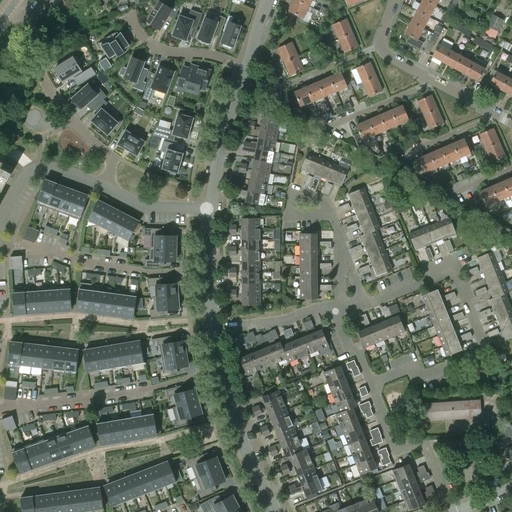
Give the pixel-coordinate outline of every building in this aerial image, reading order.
[(309,6),(295,0),(293,0),(289,11),(303,18),(307,11),(310,13),(312,8),(309,6)] [(423,0),(422,0),(416,11),(429,18),(435,6),(423,0)] [(168,16),(173,19),(179,9),(174,6),(172,9),(160,2),(146,23),(159,30),(168,16)] [(450,3),(446,12),(452,15),(456,6),(450,3)] [(190,28),(196,30),(202,14),(191,10),(188,17),(180,14),(176,27),(174,26),(172,33),(173,34),(172,36),(186,41),(190,28)] [(416,11),(410,22),(423,29),(429,18),(416,11)] [(452,15),(446,12),(441,21),(447,24),(452,15)] [(233,17),(228,15),(222,31),(224,32),(220,42),(223,43),(222,46),(230,49),(231,46),(233,47),(241,26),(231,23),(233,17)] [(487,26),(498,32),(503,20),(492,15),(487,26)] [(217,22),(205,18),(197,39),(201,40),(201,42),(207,44),(208,43),(210,43),(216,27),(221,29),(225,18),(220,16),(217,22)] [(332,24),(338,39),(352,33),(346,19),(332,24)] [(451,27),(461,33),(464,27),(455,21),(451,27)] [(423,29),(410,22),(404,33),(409,36),(406,42),(420,50),(423,43),(417,40),(420,34),(425,37),(428,31),(423,29)] [(437,25),(433,34),(439,37),(443,28),(437,25)] [(487,26),(482,35),(494,40),(498,32),(487,26)] [(464,27),(461,33),(468,37),(472,31),(464,27)] [(109,42),(100,45),(109,59),(116,54),(118,57),(124,52),(123,50),(129,46),(121,32),(115,38),(114,37),(108,41),(109,42)] [(352,33),(338,39),(344,53),(358,47),(352,33)] [(439,37),(433,34),(428,43),(434,46),(439,37)] [(472,42),(482,48),(485,42),(475,36),(472,42)] [(498,45),(509,51),(511,45),(501,39),(498,45)] [(278,48),(284,62),(298,56),(291,42),(278,48)] [(485,42),(482,48),(490,52),(493,46),(485,42)] [(433,57),(444,63),(451,50),(440,44),(433,57)] [(493,49),(488,58),(493,61),(498,51),(493,49)] [(444,63),(456,69),(462,56),(451,50),(444,63)] [(317,51),(309,55),(313,65),(321,61),(317,51)] [(298,56),(284,62),(290,77),(304,71),(298,56)] [(456,69),(467,75),(474,63),(462,56),(456,69)] [(73,58),(56,68),(64,81),(81,71),(73,58)] [(106,58),(98,62),(104,72),(112,67),(106,58)] [(145,84),(143,83),(147,72),(141,70),(144,62),(131,58),(127,69),(123,68),(121,75),(124,77),(123,81),(135,85),(133,88),(142,92),(145,84)] [(356,68),(362,82),(376,76),(370,62),(356,68)] [(474,63),(467,75),(478,81),(485,69),(474,63)] [(171,69),(163,65),(163,67),(159,66),(155,76),(150,74),(147,79),(149,80),(142,98),(151,101),(156,90),(166,94),(174,72),(171,70),(171,69)] [(189,69),(182,67),(176,87),(184,89),(185,88),(198,92),(198,89),(205,91),(210,71),(202,68),(201,70),(198,69),(198,67),(190,65),(189,69)] [(95,74),(91,68),(74,78),(78,84),(95,74)] [(490,84),(501,90),(508,78),(497,71),(490,84)] [(340,72),(329,77),(335,92),(342,89),(343,93),(352,89),(348,78),(344,80),(340,72)] [(376,76),(362,82),(368,96),(382,91),(376,76)] [(329,77),(318,82),(324,97),(330,94),(332,98),(337,95),(335,92),(329,77)] [(501,90),(511,95),(511,79),(508,78),(501,90)] [(318,82),(305,87),(313,106),(326,100),(324,97),(318,82)] [(93,99),(98,105),(103,100),(107,97),(98,87),(94,91),(88,85),(72,99),(75,102),(74,103),(79,110),(81,108),(81,109),(93,99)] [(313,106),(305,87),(294,92),(301,107),(307,104),(309,107),(313,106)] [(417,101),(423,115),(437,109),(431,95),(417,101)] [(175,98),(169,96),(166,105),(172,107),(175,98)] [(107,104),(103,100),(98,105),(93,109),(98,113),(91,121),(107,135),(111,130),(113,132),(120,123),(113,117),(112,118),(102,110),(107,104)] [(402,105),(391,110),(397,125),(404,122),(405,126),(410,124),(402,105)] [(144,111),(137,107),(134,112),(141,116),(144,111)] [(437,109),(423,115),(429,129),(443,123),(437,109)] [(391,110),(379,115),(385,130),(392,127),(394,131),(399,129),(397,125),(391,110)] [(187,138),(193,119),(193,118),(192,118),(179,114),(178,114),(178,115),(173,131),(157,127),(153,135),(159,137),(173,141),(175,135),(186,138),(186,139),(187,139),(188,138),(187,138)] [(379,115),(368,120),(374,135),(380,132),(382,136),(387,134),(385,130),(379,115)] [(262,117),(260,128),(278,131),(280,121),(262,117)] [(374,135),(368,120),(356,125),(359,133),(353,136),(356,143),(369,137),(371,141),(375,139),(374,135)] [(260,128),(258,138),(276,142),(278,131),(260,128)] [(485,148),(485,149),(499,143),(493,129),(479,134),(483,143),(485,148)] [(118,144),(119,145),(136,155),(137,155),(144,143),(145,142),(144,142),(138,139),(140,135),(134,131),(132,135),(126,132),(126,131),(125,132),(118,144)] [(276,142),(258,138),(257,143),(251,142),(251,143),(250,148),(274,152),(276,142)] [(464,139),(452,144),(458,158),(465,156),(466,159),(471,157),(468,150),(464,139)] [(167,171),(167,173),(175,175),(175,173),(178,174),(178,173),(179,166),(180,166),(181,161),(183,154),(183,153),(174,151),(176,145),(163,141),(160,152),(166,153),(162,168),(161,169),(167,171)] [(499,143),(485,149),(491,163),(505,157),(499,143)] [(452,144),(440,149),(446,163),(453,161),(455,164),(460,162),(458,158),(452,144)] [(272,163),(274,152),(250,148),(249,152),(249,153),(255,154),(254,159),(272,163)] [(440,149),(429,154),(435,168),(442,165),(443,169),(448,167),(446,163),(440,149)] [(301,170),(311,174),(317,158),(307,154),(301,170)] [(435,168),(429,154),(417,159),(423,173),(430,170),(432,174),(437,172),(435,168)] [(311,174),(321,178),(327,162),(317,158),(311,174)] [(254,159),(252,170),(270,173),(272,163),(254,159)] [(0,194),(2,191),(2,192),(5,185),(8,179),(9,179),(12,173),(14,169),(4,163),(3,163),(0,161),(0,194)] [(321,178),(331,182),(338,166),(327,162),(321,178)] [(338,166),(331,182),(342,186),(348,170),(338,166)] [(252,170),(250,181),(268,184),(270,173),(252,170)] [(344,184),(347,188),(356,181),(353,177),(344,184)] [(511,177),(503,181),(509,196),(511,195),(511,177)] [(36,204),(48,208),(56,186),(57,184),(45,179),(36,204)] [(250,181),(248,191),(265,195),(268,184),(250,181)] [(503,181),(491,186),(498,201),(505,198),(511,215),(511,203),(509,196),(503,181)] [(56,186),(48,208),(59,212),(66,190),(56,186)] [(499,205),(498,201),(491,186),(479,192),(486,206),(493,203),(494,207),(499,205)] [(348,194),(352,204),(368,198),(364,188),(348,194)] [(59,212),(69,216),(77,194),(66,190),(59,212)] [(263,206),(265,195),(248,191),(242,190),(241,195),(241,196),(246,197),(245,202),(263,206)] [(69,216),(80,220),(88,198),(77,194),(69,216)] [(352,204),(356,214),(372,208),(368,198),(352,204)] [(87,220),(98,225),(107,208),(96,202),(87,220)] [(98,225),(108,230),(117,213),(107,208),(98,225)] [(356,214),(360,224),(376,218),(372,208),(356,214)] [(511,216),(510,211),(502,214),(502,215),(504,219),(511,216)] [(108,230),(118,236),(127,218),(117,213),(108,230)] [(118,236),(129,241),(138,224),(127,218),(118,236)] [(360,224),(364,234),(364,235),(376,230),(380,229),(376,218),(360,224)] [(449,218),(439,222),(446,238),(456,234),(449,218)] [(242,219),(242,230),(260,229),(260,219),(242,219)] [(439,222),(429,226),(436,242),(446,238),(439,222)] [(464,223),(459,227),(466,235),(471,230),(464,223)] [(498,231),(509,237),(511,232),(511,231),(501,225),(498,231)] [(429,226),(419,231),(425,246),(436,242),(429,226)] [(27,227),(23,239),(34,243),(38,231),(27,227)] [(150,236),(149,248),(176,249),(176,236),(160,236),(161,230),(163,230),(163,229),(143,228),(143,236),(150,236)] [(242,230),(242,240),(260,240),(260,229),(242,230)] [(364,234),(361,236),(365,246),(380,240),(376,230),(364,235),(364,234)] [(425,246),(419,231),(409,235),(415,250),(425,246)] [(300,234),(300,245),(317,245),(317,234),(300,234)] [(242,240),(242,251),(260,251),(260,240),(242,240)] [(365,246),(369,256),(384,250),(380,240),(365,246)] [(300,245),(300,256),(317,256),(317,245),(300,245)] [(493,253),(496,251),(494,245),(481,250),(483,255),(476,258),(480,268),(496,262),(493,253)] [(144,267),(147,268),(162,268),(159,268),(160,261),(176,262),(176,258),(176,253),(176,249),(149,248),(149,260),(144,260),(144,267)] [(369,256),(373,267),(388,260),(384,250),(369,256)] [(242,251),(242,262),(260,262),(260,251),(242,251)] [(406,252),(393,258),(398,267),(410,261),(406,252)] [(10,257),(11,269),(23,268),(22,256),(10,257)] [(300,256),(300,266),(317,266),(317,256),(300,256)] [(388,260),(373,267),(377,277),(392,270),(388,260)] [(242,262),(242,273),(260,273),(260,262),(242,262)] [(480,268),(484,278),(500,272),(496,262),(480,268)] [(300,266),(300,277),(317,277),(317,266),(300,266)] [(484,278),(488,288),(504,281),(500,272),(484,278)] [(242,273),(242,284),(260,284),(260,273),(242,273)] [(300,277),(300,288),(317,288),(317,277),(300,277)] [(155,286),(156,297),(177,296),(177,293),(178,293),(178,288),(177,288),(177,284),(161,285),(160,279),(163,278),(147,279),(148,286),(155,286)] [(492,298),(493,299),(505,294),(509,292),(504,281),(488,288),(492,298)] [(242,284),(242,294),(260,294),(260,284),(242,284)] [(60,309),(71,309),(70,286),(58,287),(60,309)] [(48,310),(60,309),(58,287),(46,287),(46,291),(48,310)] [(317,288),(300,288),(300,299),(317,299),(317,288)] [(14,316),(26,315),(25,292),(24,289),(12,290),(14,316)] [(76,309),(88,310),(90,291),(79,289),(76,309)] [(422,295),(426,305),(442,299),(438,289),(422,295)] [(26,312),(37,311),(36,291),(25,292),(26,312)] [(37,311),(48,310),(46,291),(36,291),(37,311)] [(88,310),(99,312),(102,292),(90,291),(88,310)] [(99,312),(111,313),(113,294),(102,292),(99,312)] [(111,313),(122,315),(125,295),(113,294),(111,313)] [(260,294),(242,294),(242,306),(260,306),(260,294)] [(489,300),(493,311),(509,304),(505,294),(493,299),(492,298),(489,300)] [(122,315),(134,316),(136,297),(125,295),(122,315)] [(150,318),(166,317),(165,316),(163,316),(163,310),(178,309),(175,309),(179,309),(178,296),(177,296),(156,297),(152,297),(153,310),(149,310),(150,318)] [(426,305),(430,316),(446,309),(442,299),(426,305)] [(493,311),(497,321),(511,314),(511,311),(509,304),(493,311)] [(430,316),(434,326),(450,319),(446,309),(430,316)] [(511,314),(497,321),(501,330),(511,326),(511,314)] [(399,316),(388,320),(395,336),(405,332),(399,316)] [(434,326),(438,336),(454,330),(450,319),(434,326)] [(388,320),(378,324),(385,340),(395,336),(388,320)] [(378,324),(368,328),(375,344),(385,340),(378,324)] [(511,326),(501,330),(505,340),(511,337),(511,326)] [(375,344),(368,328),(358,332),(365,348),(375,344)] [(322,330),(312,334),(318,351),(328,347),(322,330)] [(438,336),(442,346),(458,340),(454,330),(438,336)] [(312,334),(301,338),(308,355),(318,351),(312,334)] [(159,346),(161,358),(186,353),(184,341),(183,341),(184,341),(168,344),(167,338),(169,337),(169,336),(151,340),(153,347),(159,346)] [(301,338),(291,342),(298,359),(308,355),(301,338)] [(458,340),(442,346),(446,356),(462,350),(458,340)] [(22,343),(10,341),(7,367),(19,369),(20,365),(22,346),(22,343)] [(280,342),(270,346),(276,363),(286,359),(281,346),(282,346),(280,342)] [(291,342),(282,346),(281,346),(286,359),(287,363),(298,359),(291,342)] [(129,345),(132,365),(144,363),(141,348),(140,343),(129,345)] [(117,347),(121,367),(132,365),(129,345),(117,347)] [(22,346),(20,365),(31,367),(33,347),(22,346)] [(270,346),(260,350),(266,367),(276,363),(270,346)] [(33,347),(31,367),(42,368),(44,348),(33,347)] [(106,349),(109,369),(121,367),(117,347),(106,349)] [(44,348),(42,368),(53,369),(55,349),(44,348)] [(55,349),(53,369),(52,372),(64,374),(65,371),(67,351),(55,349)] [(95,351),(98,370),(109,369),(106,349),(95,351)] [(260,350),(250,354),(256,371),(266,367),(260,350)] [(67,351),(65,371),(76,372),(78,352),(67,351)] [(83,353),(87,372),(98,370),(95,351),(83,353)] [(159,370),(161,378),(176,375),(176,374),(173,375),(172,369),(188,366),(187,362),(188,362),(187,357),(186,357),(186,354),(186,353),(161,358),(163,370),(159,370)] [(256,371),(250,354),(240,358),(246,375),(256,371)] [(339,366),(323,373),(327,383),(344,376),(339,366)] [(344,376),(327,383),(331,393),(348,386),(344,376)] [(174,395),(177,407),(198,400),(194,389),(179,393),(177,387),(180,386),(165,390),(167,397),(174,395)] [(348,386),(331,393),(335,403),(352,396),(348,386)] [(3,399),(15,400),(17,388),(5,387),(3,399)] [(261,397),(266,407),(282,401),(278,391),(261,397)] [(352,396),(335,403),(339,413),(352,408),(352,409),(356,407),(352,396)] [(175,428),(190,424),(190,423),(187,424),(186,418),(201,413),(202,413),(198,400),(177,407),(172,408),(175,420),(173,420),(175,428)] [(266,407),(270,418),(286,411),(282,401),(266,407)] [(371,407),(369,401),(358,405),(361,411),(362,411),(361,411),(370,407),(370,408),(371,407)] [(490,414),(500,417),(505,404),(495,401),(490,414)] [(420,406),(421,420),(481,417),(480,402),(420,406)] [(315,410),(319,420),(325,418),(321,408),(315,410)] [(339,413),(335,414),(339,424),(356,418),(352,409),(352,408),(339,413)] [(270,418),(274,428),(290,421),(286,411),(270,418)] [(145,436),(157,434),(153,414),(142,416),(145,436)] [(16,427),(12,416),(1,420),(5,431),(16,427)] [(134,438),(145,436),(142,416),(130,418),(134,438)] [(122,440),(134,438),(130,418),(118,420),(122,440)] [(356,418),(339,424),(343,435),(360,428),(356,418)] [(110,442),(122,440),(118,420),(107,422),(110,442)] [(274,428),(278,438),(294,431),(290,421),(274,428)] [(100,443),(110,442),(107,422),(96,424),(100,443)] [(321,431),(328,428),(325,422),(319,425),(321,431)] [(84,448),(95,444),(88,426),(77,429),(84,448)] [(360,428),(343,435),(347,445),(364,438),(360,428)] [(73,452),(84,448),(77,429),(67,433),(73,452)] [(62,456),(73,452),(66,430),(54,434),(62,456)] [(278,438),(282,447),(298,441),(294,431),(278,438)] [(45,441),(51,460),(62,456),(54,434),(43,438),(45,441)] [(364,438),(347,445),(351,455),(368,448),(364,438)] [(41,463),(51,460),(45,441),(34,445),(41,463)] [(286,458),(290,457),(290,456),(302,451),(302,450),(298,441),(282,447),(286,458)] [(24,448),(23,445),(11,449),(20,474),(32,470),(31,467),(24,448)] [(41,463),(34,445),(24,448),(31,467),(41,463)] [(368,448),(351,455),(355,465),(372,458),(368,448)] [(290,457),(294,466),(310,459),(306,449),(302,450),(302,451),(290,456),(290,457)] [(191,467),(196,478),(221,469),(216,457),(201,463),(199,457),(201,456),(187,461),(189,468),(191,467)] [(355,465),(350,467),(354,477),(364,473),(376,468),(372,458),(355,465)] [(294,466),(298,476),(314,469),(310,459),(294,466)] [(174,462),(169,464),(172,470),(177,468),(174,462)] [(169,464),(158,467),(165,486),(176,481),(172,470),(169,464)] [(392,471),(396,481),(413,474),(409,464),(392,471)] [(155,490),(165,486),(158,467),(148,472),(155,490)] [(376,468),(364,473),(365,477),(377,472),(376,468)] [(201,497),(215,492),(215,491),(213,492),(210,486),(225,481),(224,477),(223,472),(222,472),(221,469),(196,478),(200,489),(198,490),(201,497)] [(298,476),(302,486),(318,479),(314,469),(298,476)] [(144,494),(155,490),(148,472),(137,476),(144,494)] [(396,481),(400,491),(417,484),(413,474),(396,481)] [(133,498),(144,494),(137,476),(126,480),(133,498)] [(322,490),(318,479),(302,486),(296,488),(298,492),(298,493),(304,491),(306,496),(315,493),(322,490)] [(123,502),(133,498),(126,480),(115,484),(123,502)] [(112,506),(123,502),(115,484),(105,488),(112,506)] [(400,491),(404,501),(421,494),(417,484),(400,491)] [(101,489),(89,491),(92,511),(103,509),(101,489)] [(433,489),(426,492),(428,496),(430,502),(439,499),(436,493),(434,493),(433,489)] [(78,493),(80,511),(81,511),(92,511),(89,491),(78,493)] [(67,494),(69,511),(80,511),(78,493),(67,494)] [(56,496),(57,511),(69,511),(67,494),(56,496)] [(421,494),(404,501),(408,511),(425,505),(421,494)] [(20,498),(22,511),(34,511),(33,499),(33,496),(20,498)] [(44,497),(46,511),(57,511),(56,496),(44,497)] [(228,511),(238,507),(232,496),(218,503),(215,498),(218,496),(217,496),(199,505),(202,511),(228,511)] [(33,499),(34,511),(46,511),(44,497),(33,499)] [(377,511),(372,497),(362,501),(366,511),(377,511)] [(366,511),(362,501),(352,505),(354,511),(366,511)]
